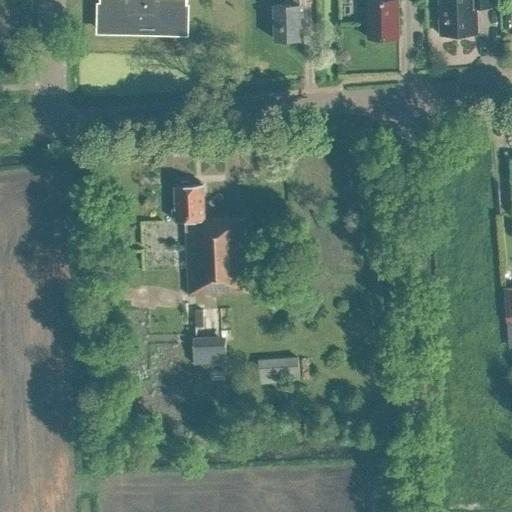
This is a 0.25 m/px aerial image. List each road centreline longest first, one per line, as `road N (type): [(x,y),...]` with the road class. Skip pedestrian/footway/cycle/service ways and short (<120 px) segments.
road 1 (unclassified): [(400,100),(417,511)]
road 2 (tertiary): [(53,125),(400,100)]
road 3 (residential): [(53,125),(50,0)]
